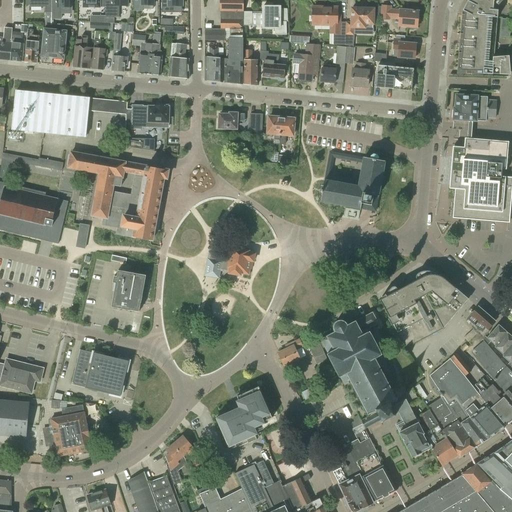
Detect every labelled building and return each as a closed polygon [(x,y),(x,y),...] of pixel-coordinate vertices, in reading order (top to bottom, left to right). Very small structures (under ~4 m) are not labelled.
[(29,0),(30,5),(30,7),(45,8),(45,13),(51,13),(51,0),(29,0)] [(52,0),(52,19),(62,19),(62,8),(72,8),(72,0),(52,0)] [(105,16),(105,18),(119,18),(119,6),(127,6),(127,0),(113,0),(106,0),(106,8),(105,8),(105,16)] [(133,0),(134,11),(143,11),(143,10),(143,6),(153,6),(154,6),(153,0),(133,0)] [(161,0),(162,13),(174,13),(174,6),(182,6),(182,0),(161,0)] [(221,0),(222,29),(226,29),(243,30),(243,29),(243,26),(244,12),(243,0),(221,0)] [(479,8),(468,0),(462,11),(457,74),(493,75),(493,74),(506,75),(510,75),(509,56),(507,56),(494,57),(498,8),(479,8)] [(382,7),(378,6),(377,18),(381,18),(381,19),(389,19),(390,16),(399,17),(399,26),(417,27),(418,13),(390,10),(390,7),(382,6),(382,7)] [(280,22),(280,7),(263,7),(263,28),(275,29),(275,35),(287,36),(286,22),(280,22)] [(333,46),(344,46),(346,23),(341,22),(341,14),(337,13),(337,8),(313,8),(312,27),(329,27),(329,34),(333,34),(333,46)] [(346,23),(344,46),(349,45),(349,47),(354,47),(354,36),(354,31),(363,31),(365,34),(370,34),(373,32),(373,25),(374,25),(374,10),(352,10),(351,23),(346,23)] [(251,26),(252,12),(244,12),(243,26),(251,26)] [(502,19),(500,37),(509,38),(510,26),(508,25),(508,20),(502,19)] [(0,59),(10,61),(11,49),(10,49),(12,39),(11,39),(12,28),(4,27),(4,30),(0,29),(0,59)] [(25,63),(36,64),(39,37),(33,36),(34,29),(28,28),(28,36),(25,63)] [(225,39),(226,39),(226,29),(222,29),(222,30),(205,30),(205,41),(225,42),(225,39)] [(226,29),(226,39),(230,39),(229,60),(225,60),(225,83),(243,85),(243,40),(243,30),(226,29)] [(41,64),(52,65),(56,31),(44,30),(41,64)] [(56,31),(52,65),(63,67),(67,32),(56,31)] [(100,41),(101,32),(101,31),(99,31),(95,31),(95,40),(92,69),(103,71),(104,57),(107,57),(108,50),(100,49),(101,41),(100,41)] [(115,31),(114,43),(115,43),(112,71),(124,72),(124,65),(127,65),(128,58),(119,57),(121,37),(125,37),(126,33),(126,32),(115,31)] [(138,74),(149,75),(154,35),(153,35),(152,44),(145,43),(146,35),(133,34),(132,46),(140,46),(140,54),(138,74)] [(82,35),(81,47),(76,47),(74,67),(90,69),(92,49),(87,48),(88,36),(82,35)] [(154,35),(149,75),(160,76),(162,56),(161,56),(162,51),(160,51),(161,45),(160,45),(161,35),(154,35)] [(179,61),(179,78),(189,79),(189,60),(185,60),(186,45),(189,45),(189,39),(184,38),(183,44),(181,44),(179,61)] [(11,49),(10,61),(22,62),(24,45),(24,40),(12,39),(10,49),(11,49)] [(399,52),(398,58),(414,59),(416,45),(407,44),(408,41),(394,40),(393,52),(399,52)] [(169,77),(179,78),(179,61),(181,44),(176,44),(174,59),(171,58),(169,77)] [(306,44),(305,56),(295,55),(294,64),(300,65),(299,80),(312,82),(314,59),(319,60),(321,45),(306,44)] [(205,81),(214,82),(214,47),(209,46),(209,58),(205,58),(205,81)] [(334,84),(337,84),(337,80),(343,81),(346,47),(337,46),(335,69),(322,68),(321,83),(334,84)] [(214,47),(214,82),(223,82),(223,59),(218,59),(218,47),(214,47)] [(347,47),(345,63),(353,64),(355,48),(347,47)] [(244,85),(257,85),(258,61),(252,61),(252,50),(245,50),(245,61),(244,85)] [(284,75),(284,68),(284,66),(283,66),(277,66),(278,56),(268,55),(268,52),(260,52),(260,61),(265,61),(263,76),(268,77),(272,77),(280,78),(280,80),(283,80),(285,78),(285,75),(284,75)] [(355,70),(353,70),(352,86),(368,87),(369,72),(365,71),(365,63),(356,62),(355,70)] [(378,66),(375,88),(411,91),(413,69),(378,66)] [(131,129),(132,111),(127,110),(127,103),(89,98),(15,91),(11,130),(43,133),(85,138),(87,111),(126,115),(125,129),(131,129)] [(454,109),(454,120),(469,121),(473,121),(487,122),(487,117),(496,118),(496,101),(487,101),(487,97),(456,96),(456,109),(454,109)] [(142,111),(132,111),(131,129),(142,129),(142,127),(150,128),(152,128),(155,128),(157,128),(159,128),(159,123),(168,123),(169,122),(170,121),(170,120),(170,118),(170,117),(169,116),(168,115),(169,107),(156,107),(156,108),(142,108),(142,111)] [(220,127),(219,129),(237,129),(237,122),(245,122),(245,115),(237,115),(237,114),(231,114),(231,116),(220,115),(220,122),(219,122),(218,127),(220,127)] [(274,144),(279,144),(282,119),(276,118),(275,117),(272,116),(270,118),(269,118),(268,134),(274,134),(274,144)] [(257,118),(251,118),(250,124),(249,134),(252,135),(252,134),(258,134),(262,135),(263,125),(257,125),(257,118)] [(282,119),(279,144),(285,145),(286,135),(293,136),(294,119),(292,119),(293,118),(289,118),(287,119),(282,119)] [(181,143),(181,132),(164,131),(164,143),(181,143)] [(468,140),(466,140),(466,146),(465,149),(455,149),(455,156),(455,157),(452,185),(452,188),(456,188),(454,217),(460,218),(495,221),(508,222),(511,179),(501,178),(502,168),(505,168),(507,144),(472,141),(468,140)] [(129,148),(141,150),(143,143),(130,141),(129,148)] [(270,161),(278,162),(279,152),(271,151),(270,161)] [(2,160),(12,162),(26,165),(26,164),(61,171),(63,163),(38,158),(38,160),(3,153),(2,160)] [(116,235),(151,241),(153,231),(155,218),(158,219),(158,215),(156,214),(162,179),(166,180),(168,171),(126,163),(83,156),(71,153),(68,169),(100,175),(92,217),(119,222),(117,231),(116,235)] [(322,186),(320,196),(321,197),(320,202),(345,206),(344,209),(345,209),(344,215),(343,217),(358,220),(360,212),(360,209),(361,204),(371,206),(373,196),(378,197),(385,162),(364,158),(359,187),(324,181),(323,186),(322,186)] [(0,178),(9,180),(12,162),(2,160),(0,169),(0,178)] [(0,182),(0,226),(53,239),(52,242),(58,244),(61,233),(59,233),(60,227),(61,227),(67,203),(6,188),(7,184),(0,182)] [(78,231),(76,247),(84,249),(89,226),(89,225),(80,224),(78,231)] [(242,274),(249,275),(251,262),(254,262),(255,255),(252,255),(253,252),(241,250),(242,248),(233,247),(232,251),(216,248),(212,252),(211,252),(210,260),(209,260),(206,276),(216,278),(218,269),(230,271),(230,274),(241,276),(242,274)] [(111,261),(126,264),(127,259),(112,255),(111,261)] [(117,277),(114,276),(113,283),(116,284),(111,307),(139,312),(140,304),(140,303),(141,303),(146,276),(128,272),(118,271),(117,277)] [(426,271),(424,271),(423,271),(419,271),(422,275),(379,299),(383,307),(405,347),(442,327),(469,299),(466,296),(446,279),(445,278),(443,277),(441,276),(437,274),(436,274),(433,273),(429,272),(426,271)] [(479,307),(468,319),(472,322),(469,325),(482,340),(485,337),(490,331),(489,329),(495,322),(484,313),(485,313),(479,307)] [(360,421),(363,425),(365,429),(381,421),(381,423),(383,424),(383,421),(388,419),(393,416),(395,417),(396,415),(395,415),(394,414),(391,408),(392,406),(391,403),(396,401),(396,402),(398,402),(397,400),(397,399),(399,399),(399,398),(401,397),(401,393),(399,390),(397,388),(394,390),(394,389),(392,390),(388,384),(390,382),(390,381),(388,382),(384,376),(386,375),(385,373),(383,374),(380,368),(386,365),(382,356),(383,356),(370,332),(369,333),(368,330),(379,324),(372,312),(347,326),(345,323),(343,322),(341,322),(338,322),(336,324),(335,326),(335,328),(335,330),(335,332),(335,333),(321,340),(328,354),(328,355),(340,378),(345,386),(351,383),(354,390),(353,390),(354,392),(355,391),(358,397),(357,398),(358,400),(359,399),(362,405),(361,406),(362,408),(363,407),(367,414),(365,414),(366,416),(368,415),(369,416),(360,421)] [(485,337),(482,340),(484,342),(486,344),(489,340),(490,342),(495,346),(494,348),(503,355),(502,357),(509,363),(511,364),(507,368),(509,370),(511,366),(511,336),(508,333),(507,333),(506,333),(507,332),(503,329),(502,328),(498,325),(487,338),(485,337)] [(473,330),(464,337),(464,338),(467,342),(477,334),(473,330)] [(300,359),(295,350),(302,347),(302,346),(302,345),(306,343),(314,359),(324,354),(319,342),(317,339),(317,338),(309,342),(308,339),(306,340),(300,343),(299,340),(292,343),(286,346),(287,349),(278,353),(281,359),(284,366),(292,363),(293,364),(298,362),(298,360),(300,359)] [(484,342),(471,353),(494,379),(493,380),(505,393),(503,395),(511,405),(511,373),(511,372),(509,370),(507,368),(488,346),(486,344),(484,342)] [(80,350),(72,385),(120,396),(129,361),(80,350)] [(457,353),(450,359),(464,376),(471,370),(457,353)] [(437,389),(440,393),(445,390),(450,397),(456,392),(463,401),(466,412),(470,417),(470,418),(488,439),(490,438),(501,429),(506,426),(505,426),(506,425),(480,395),(479,396),(477,393),(464,377),(464,376),(450,359),(430,376),(437,389)] [(3,367),(0,379),(0,384),(0,385),(0,386),(31,394),(34,381),(40,382),(43,369),(13,361),(7,360),(5,367),(3,367)] [(506,425),(511,420),(511,407),(503,398),(501,400),(496,394),(498,392),(492,385),(490,387),(483,379),(475,385),(482,394),(480,395),(506,425)] [(229,447),(261,433),(266,431),(265,430),(262,423),(265,422),(265,420),(264,419),(272,416),(259,385),(236,394),(235,395),(237,399),(235,400),(238,407),(235,408),(216,417),(229,447)] [(443,397),(428,406),(433,414),(432,414),(458,455),(459,458),(488,439),(470,418),(470,417),(466,412),(463,401),(456,392),(450,397),(445,390),(440,393),(443,397)] [(395,415),(400,412),(404,420),(396,425),(399,431),(400,432),(399,432),(412,458),(422,453),(421,451),(429,447),(422,434),(424,433),(410,407),(408,403),(406,398),(398,402),(396,402),(396,401),(391,403),(392,406),(391,408),(394,414),(395,415)] [(51,408),(66,409),(66,402),(52,400),(51,408)] [(0,401),(0,437),(28,440),(31,404),(0,401)] [(63,417),(50,420),(52,428),(43,430),(46,447),(55,445),(58,457),(91,451),(82,406),(61,410),(63,417)] [(433,414),(428,406),(427,407),(429,410),(419,415),(430,431),(424,434),(431,448),(430,448),(434,455),(442,466),(458,455),(432,414),(433,414)] [(359,445),(348,450),(349,454),(356,462),(361,473),(360,474),(375,502),(397,491),(396,490),(390,479),(388,477),(381,462),(372,443),(365,429),(363,425),(352,430),(353,432),(357,440),(357,441),(359,445)] [(175,444),(173,445),(185,459),(190,454),(197,470),(202,467),(189,438),(186,441),(183,437),(179,440),(177,440),(174,442),(175,444)] [(511,441),(493,453),(494,454),(511,470),(511,441)] [(185,459),(173,445),(173,446),(171,445),(168,447),(169,449),(167,450),(170,454),(166,458),(168,464),(166,465),(173,485),(182,482),(177,468),(176,467),(179,464),(185,459)] [(327,457),(326,458),(333,473),(340,487),(341,489),(348,503),(351,510),(356,511),(360,510),(375,502),(360,474),(361,473),(356,462),(349,454),(339,459),(336,454),(336,453),(327,457)] [(511,500),(511,470),(494,454),(493,453),(478,464),(501,487),(499,489),(501,491),(511,500)] [(254,465),(234,473),(242,489),(253,511),(275,511),(265,488),(274,484),(274,483),(263,460),(254,465)] [(462,475),(399,511),(511,511),(511,500),(501,491),(492,482),(491,483),(476,465),(461,474),(462,475)] [(159,511),(155,500),(149,482),(148,483),(144,473),(128,482),(138,511),(159,511)] [(282,487),(293,511),(325,511),(319,498),(311,502),(302,483),(310,479),(308,474),(300,478),(282,487)] [(180,511),(166,476),(149,482),(155,500),(159,511),(180,511)] [(0,508),(11,509),(13,480),(0,479),(0,508)] [(293,511),(282,487),(279,481),(274,483),(274,484),(265,488),(275,511),(293,511)] [(215,488),(199,494),(206,511),(253,511),(242,489),(220,499),(215,488)] [(101,490),(95,492),(101,511),(108,511),(106,507),(111,506),(106,491),(102,492),(101,490)] [(101,511),(95,492),(90,494),(91,495),(87,497),(91,511),(97,510),(97,511),(101,511)] [(206,511),(199,494),(193,497),(198,511),(196,511),(206,511)] [(53,506),(54,510),(51,511),(63,511),(61,503),(53,506)]
